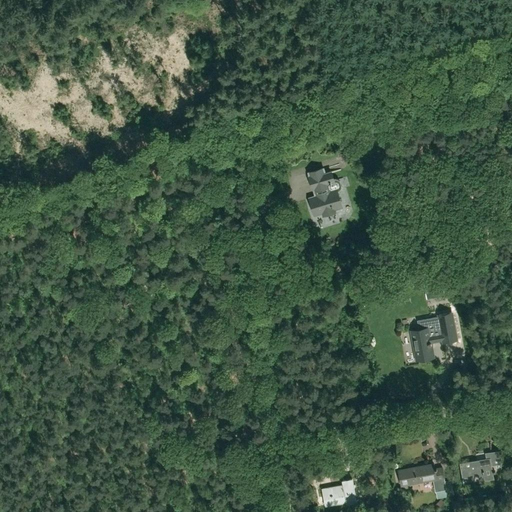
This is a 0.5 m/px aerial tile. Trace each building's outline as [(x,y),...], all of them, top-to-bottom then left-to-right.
[(342,207),(337,190),(339,190),(341,188),(341,185),(340,181),(338,178),(336,178),(334,178),(332,170),(326,172),(325,168),(309,173),(310,179),(312,187),(313,187),(315,192),(316,192),(318,196),(310,199),(315,215),(323,212),(324,215),(335,212),(334,209),(342,207)] [(423,244),(387,255),(389,262),(426,251),(425,246),(423,246),(423,244)] [(427,298),(445,295),(442,281),(433,283),(432,277),(423,279),(427,298)] [(439,318),(418,321),(420,331),(412,332),(417,357),(432,354),(433,358),(431,343),(443,341),(443,344),(456,342),(452,314),(439,316),(439,318)] [(493,473),(502,471),(499,452),(485,454),(486,460),(460,464),(463,479),(482,475),(483,481),(494,479),(493,473)] [(438,493),(446,492),(442,469),(435,470),(434,465),(399,472),(402,487),(436,480),(438,493)] [(347,504),(356,503),(352,480),(343,482),(343,486),(322,490),(325,507),(347,503),(347,504)] [(459,501),(452,503),(454,511),(461,511),(459,501)] [(398,511),(409,511),(408,502),(403,504),(397,505),(398,511)]
